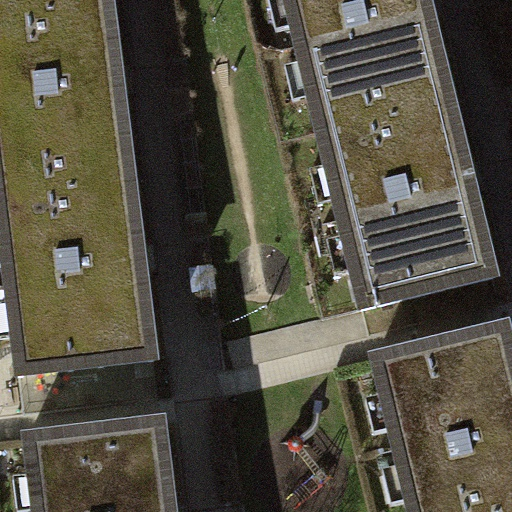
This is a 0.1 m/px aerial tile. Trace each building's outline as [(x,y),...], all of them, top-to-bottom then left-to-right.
[(0,0),(0,14),(106,1),(106,0),(0,0)] [(423,0),(291,0),(298,27),(292,28),(301,62),(306,61),(315,96),(309,98),(318,133),(448,101),(423,0)] [(106,1),(0,14),(0,195),(129,180),(106,1)] [(448,101),(318,133),(325,164),(331,162),(341,202),(334,204),(342,236),(348,234),(357,269),(350,271),(359,308),(491,276),(448,101)] [(129,180),(0,195),(0,228),(5,228),(10,268),(3,269),(7,302),(14,301),(18,336),(11,337),(16,376),(151,359),(129,180)] [(410,511),(511,511),(511,364),(503,329),(374,361),(383,397),(388,396),(396,432),(391,433),(399,468),(405,467),(414,503),(408,505),(410,511)] [(169,511),(159,423),(27,439),(31,476),(37,475),(41,510),(31,511),(169,511)]
